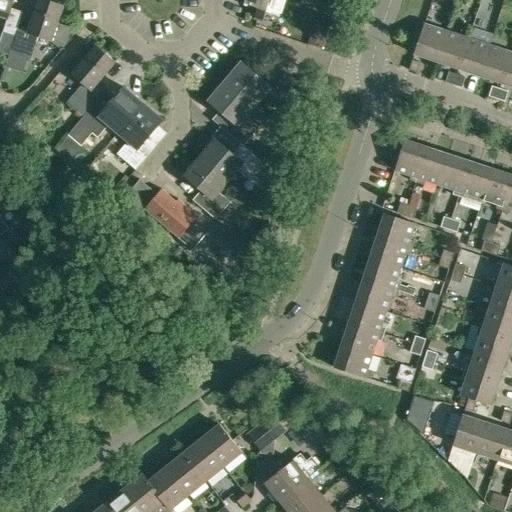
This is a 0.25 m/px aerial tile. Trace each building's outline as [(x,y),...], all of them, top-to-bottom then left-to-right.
[(4,32),(16,36),(19,25),(24,13),(12,9),(15,0),(0,0),(0,15),(8,19),(4,32)] [(39,0),(30,28),(19,25),(16,36),(11,52),(31,59),(39,36),(52,41),(59,50),(68,43),(73,28),(59,23),(64,5),(49,0),(39,0)] [(234,0),(257,7),(253,18),(263,21),(267,11),(278,15),(282,0),(234,0)] [(315,22),(308,42),(323,47),(330,28),(315,22)] [(437,61),(447,31),(424,24),(414,54),(437,61)] [(468,38),(447,31),(437,61),(458,68),(468,38)] [(490,45),(468,38),(458,68),(480,75),(490,45)] [(68,103),(84,117),(88,112),(104,93),(97,86),(118,62),(98,44),(77,68),(70,62),(65,67),(84,84),(68,103)] [(511,53),(490,45),(480,75),(502,83),(511,53)] [(502,83),(511,85),(511,52),(511,53),(502,83)] [(412,60),(409,70),(417,73),(421,62),(412,60)] [(242,62),(225,81),(255,107),(264,97),(276,108),(298,83),(286,73),(273,88),(242,62)] [(453,84),(456,74),(448,71),(445,82),(453,84)] [(465,77),(456,74),(453,84),(462,87),(465,77)] [(242,144),(244,145),(259,128),(247,117),(255,107),(225,81),(209,101),(229,118),(222,126),(242,144)] [(489,96),(496,99),(500,88),(492,86),(489,96)] [(92,134),(97,138),(108,124),(118,133),(144,103),(125,87),(96,119),(88,112),(84,117),(68,135),(82,146),(92,134)] [(508,91),(500,88),(496,99),(505,101),(508,91)] [(163,120),(144,103),(118,133),(128,142),(118,154),(136,169),(155,148),(146,140),(163,120)] [(265,163),(244,145),(242,144),(234,153),(217,139),(201,157),(230,182),(239,171),(250,180),(265,163)] [(405,140),(395,170),(411,175),(409,180),(416,182),(428,148),(405,140)] [(424,180),(440,185),(450,155),(428,148),(416,182),(423,185),(424,180)] [(459,197),(472,162),(450,155),(440,185),(454,190),(453,194),(459,197)] [(230,182),(201,157),(185,175),(203,190),(194,201),(216,220),(232,202),(220,192),(230,182)] [(468,194),(484,199),(494,169),(472,162),(459,197),(466,199),(468,194)] [(502,211),(511,184),(511,175),(494,169),(484,199),(497,204),(496,208),(502,211)] [(140,180),(123,200),(141,216),(145,210),(192,251),(210,230),(196,219),(198,217),(180,200),(177,203),(163,190),(158,196),(140,180)] [(511,208),(511,184),(502,211),(510,213),(511,208)] [(258,206),(269,215),(276,202),(267,195),(258,206)] [(398,211),(406,213),(410,203),(401,200),(398,211)] [(418,206),(410,203),(406,213),(415,216),(418,206)] [(385,213),(378,236),(412,247),(415,241),(410,239),(415,223),(385,213)] [(450,228),(453,217),(445,215),(441,225),(450,228)] [(453,217),(450,228),(458,230),(461,220),(453,217)] [(0,218),(0,234),(1,235),(9,229),(0,218)] [(410,254),(412,247),(378,236),(370,258),(400,268),(405,253),(410,254)] [(481,250),(489,253),(492,243),(484,240),(481,250)] [(501,245),(492,243),(489,253),(497,256),(501,245)] [(451,260),(454,252),(444,249),(441,257),(451,260)] [(449,268),(451,260),(441,257),(439,265),(449,268)] [(370,258),(363,280),(398,291),(406,293),(408,287),(396,282),(400,268),(370,258)] [(466,266),(457,263),(454,271),(464,275),(466,266)] [(494,277),(492,284),(511,290),(511,265),(504,263),(499,279),(494,277)] [(461,283),(464,275),(454,271),(451,280),(461,283)] [(396,298),(398,291),(363,280),(356,302),(386,312),(391,296),(396,298)] [(511,314),(511,290),(492,284),(490,291),(495,293),(490,307),(511,314)] [(409,287),(406,293),(413,295),(416,288),(409,286),(409,287)] [(437,304),(440,295),(430,292),(427,300),(437,304)] [(435,312),(437,304),(427,300),(424,308),(435,312)] [(349,324),(384,334),(386,327),(381,326),(386,312),(356,302),(349,324)] [(439,315),(449,318),(452,310),(442,306),(439,315)] [(480,321),(478,328),(511,338),(511,314),(490,307),(485,322),(480,321)] [(449,318),(439,315),(437,323),(447,326),(449,318)] [(382,341),(384,334),(349,324),(342,345),(372,355),(377,340),(382,341)] [(476,351),(505,361),(511,340),(511,338),(478,328),(476,334),(481,336),(476,351)] [(423,347),(426,339),(415,336),(413,344),(423,347)] [(421,355),(423,347),(413,344),(410,352),(421,355)] [(372,355),(342,345),(335,367),(369,379),(372,371),(367,369),(372,355)] [(425,358),(435,361),(437,353),(427,350),(425,358)] [(466,364),(464,371),(499,382),(505,361),(476,351),(471,366),(466,364)] [(435,361),(425,358),(423,366),(432,369),(435,361)] [(461,395),(469,398),(477,400),(491,405),(499,382),(464,371),(462,378),(466,379),(461,395)] [(401,379),(398,388),(408,391),(411,383),(401,379)] [(433,402),(415,396),(407,419),(423,434),(433,402)] [(477,400),(469,398),(465,409),(473,412),(477,400)] [(279,409),(257,426),(264,434),(255,442),(261,450),(274,452),(274,440),(293,425),(279,409)] [(509,423),(511,414),(511,412),(505,410),(501,421),(509,423)] [(453,445),(476,452),(486,422),(463,415),(453,445)] [(498,459),(507,429),(486,422),(476,452),(498,459)] [(220,424),(201,439),(224,466),(242,452),(220,424)] [(264,434),(257,426),(248,434),(255,442),(264,434)] [(498,459),(511,463),(511,430),(507,429),(498,459)] [(206,481),(224,466),(201,439),(184,453),(206,481)] [(206,481),(184,453),(166,467),(188,495),(206,481)] [(277,502),(279,500),(280,500),(308,478),(321,468),(312,457),(307,461),(301,453),(293,460),(265,482),(271,489),(268,491),(268,495),(273,501),(277,502)] [(171,509),(188,495),(166,467),(148,481),(164,502),(171,509)] [(143,511),(151,511),(164,502),(148,481),(142,474),(124,488),(143,511)] [(365,477),(358,483),(363,490),(370,485),(365,477)] [(308,478),(280,500),(289,511),(302,511),(322,496),(308,478)] [(374,482),(365,490),(369,495),(378,488),(374,482)] [(143,511),(124,488),(106,503),(114,511),(143,511)] [(243,491),(235,498),(242,507),(251,500),(243,491)] [(504,509),(504,507),(508,496),(493,492),(489,504),(504,509)] [(335,511),(322,496),(302,511),(335,511)] [(114,511),(106,503),(94,511),(114,511)]
